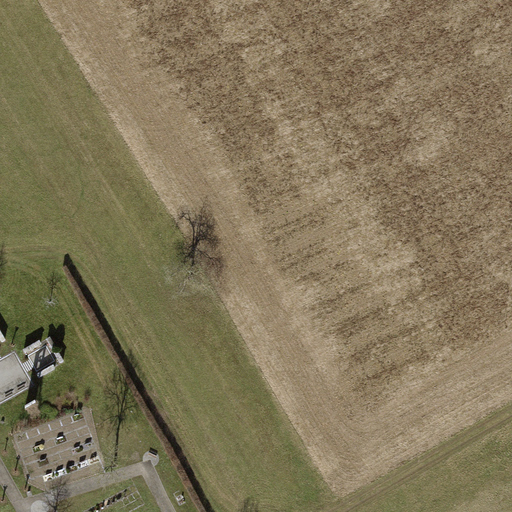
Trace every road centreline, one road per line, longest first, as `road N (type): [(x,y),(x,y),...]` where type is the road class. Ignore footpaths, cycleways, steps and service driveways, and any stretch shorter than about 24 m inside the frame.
road 1 (track): [(0,253),(73,245),(104,284),(234,511)]
road 2 (track): [(329,511),(511,409)]
